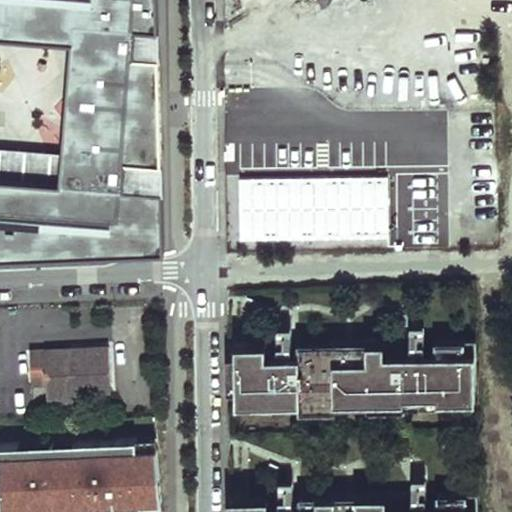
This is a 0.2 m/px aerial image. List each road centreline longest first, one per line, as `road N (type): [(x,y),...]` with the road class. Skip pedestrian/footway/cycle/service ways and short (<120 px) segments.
road 1 (residential): [(204,274),(511,263)]
road 2 (residential): [(201,0),(204,274)]
road 3 (residential): [(204,274),(215,511)]
road 4 (residential): [(178,275),(0,281)]
